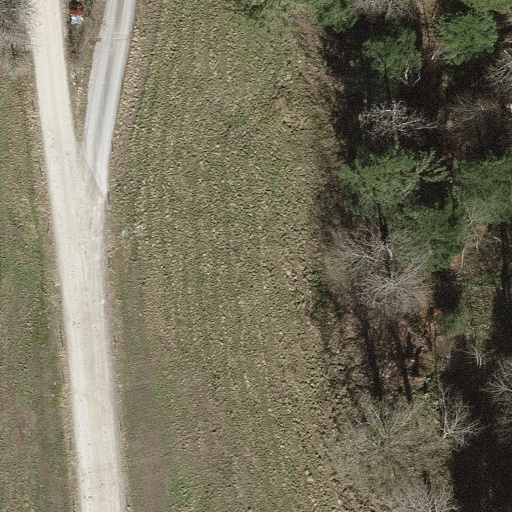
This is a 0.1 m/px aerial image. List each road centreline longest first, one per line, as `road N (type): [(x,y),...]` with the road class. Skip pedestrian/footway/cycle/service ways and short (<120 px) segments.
road 1 (unclassified): [(105,511),(75,231)]
road 2 (unclassified): [(75,231),(123,0)]
road 3 (unclassified): [(75,231),(49,0)]
